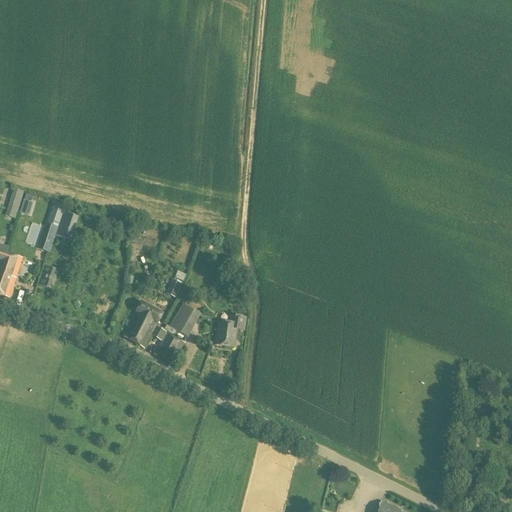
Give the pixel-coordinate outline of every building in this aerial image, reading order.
[(17,213),(22,197),(12,194),(7,210),(17,213)] [(31,203),(24,201),(20,214),(28,216),(31,203)] [(54,204),(47,224),(57,228),(64,207),(54,204)] [(57,228),(47,224),(43,236),(47,237),(54,239),(56,231),(57,228)] [(111,241),(117,236),(111,230),(106,236),(111,241)] [(2,281),(0,280),(0,295),(10,299),(22,259),(5,254),(2,263),(6,264),(3,271),(5,272),(2,281)] [(49,289),(57,263),(46,260),(38,285),(49,289)] [(186,276),(177,272),(174,279),(183,283),(186,276)] [(184,344),(153,327),(160,314),(141,304),(123,337),(142,348),(149,335),(160,342),(153,356),(172,366),(184,344)] [(188,338),(200,315),(181,305),(169,328),(188,338)] [(243,332),(245,319),(230,317),(229,324),(218,323),(215,346),(231,348),(232,341),(235,341),(236,331),(243,332)] [(400,511),(382,503),(377,511),(400,511)]
